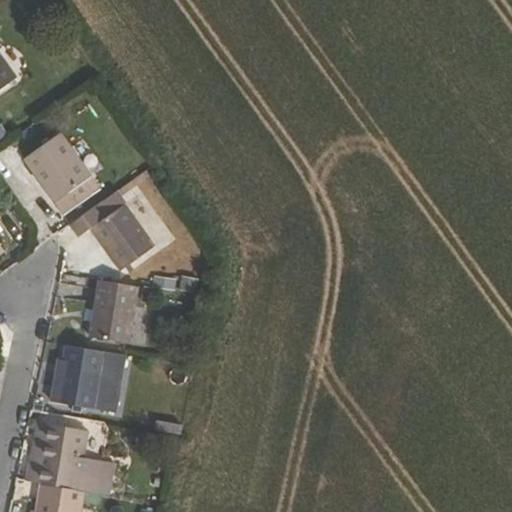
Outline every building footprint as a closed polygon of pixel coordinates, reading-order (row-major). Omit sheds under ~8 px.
[(0,99),(28,80),(0,42),(0,99)] [(75,135),(39,160),(78,213),(106,193),(99,182),(105,177),(75,135)] [(115,221),(127,241),(121,245),(135,268),(173,249),(138,187),(90,220),(99,232),(110,224),(115,221)] [(110,224),(121,245),(127,241),(115,221),(110,224)] [(0,227),(0,267),(7,262),(4,259),(16,250),(0,227)] [(107,336),(144,341),(153,285),(115,279),(107,336)] [(80,367),(77,386),(70,385),(68,400),(71,401),(109,406),(111,407),(120,351),(83,345),(80,367)] [(73,366),(70,385),(77,386),(80,367),(73,366)] [(70,407),(108,413),(109,406),(71,401),(70,407)] [(44,479),(50,479),(60,421),(54,420),(44,479)] [(100,487),(114,489),(115,477),(97,474),(103,428),(60,421),(50,479),(57,481),(100,487)] [(57,481),(52,511),(95,511),(100,487),(57,481)]
